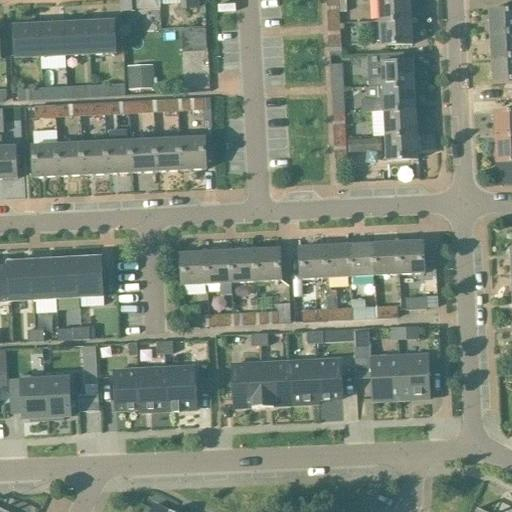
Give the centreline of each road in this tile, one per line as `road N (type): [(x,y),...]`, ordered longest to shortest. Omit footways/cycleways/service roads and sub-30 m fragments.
road 1 (residential): [(0,219),(472,192)]
road 2 (residential): [(412,453),(99,468)]
road 3 (residential): [(471,447),(472,192)]
road 4 (residential): [(472,192),(458,0)]
